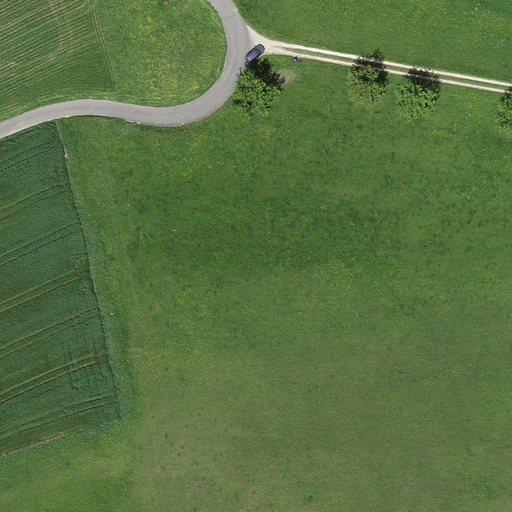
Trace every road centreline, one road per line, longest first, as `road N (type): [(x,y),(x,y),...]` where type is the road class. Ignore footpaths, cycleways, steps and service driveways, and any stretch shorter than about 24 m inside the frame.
road 1 (track): [(216,0),(235,31),(235,53),(228,81),(209,105),(155,115),(71,109),(0,135)]
road 2 (track): [(511,91),(235,53)]
